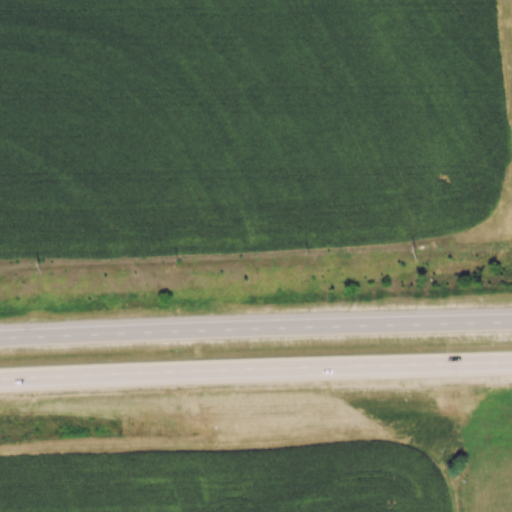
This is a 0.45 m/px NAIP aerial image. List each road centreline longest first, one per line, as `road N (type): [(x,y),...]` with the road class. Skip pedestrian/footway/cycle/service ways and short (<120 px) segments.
road 1 (trunk): [(511,320),(0,343)]
road 2 (trunk): [(0,383),(511,365)]
